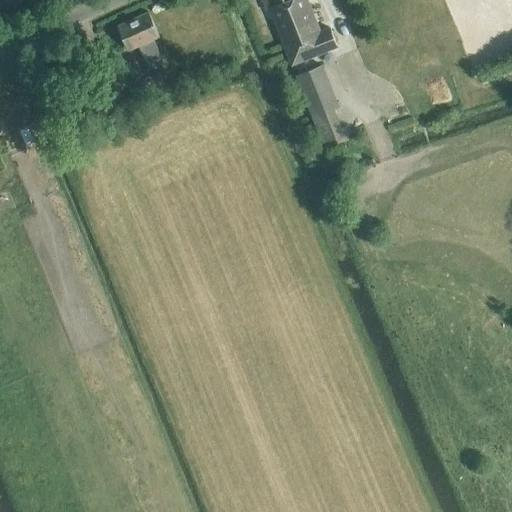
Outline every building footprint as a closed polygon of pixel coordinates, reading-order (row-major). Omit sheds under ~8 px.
[(262,0),(267,11),(269,10),(291,66),(337,47),(329,28),(319,32),(306,0),(262,0)] [(162,63),(153,39),(158,37),(148,13),(117,26),(128,50),(138,46),(147,69),(162,63)] [(78,74),(97,66),(91,53),(72,61),(78,74)] [(305,99),(323,92),(314,67),(295,74),(305,99)] [(95,115),(114,108),(102,78),(83,86),(95,115)] [(26,147),(34,144),(27,128),(19,131),(26,147)]
